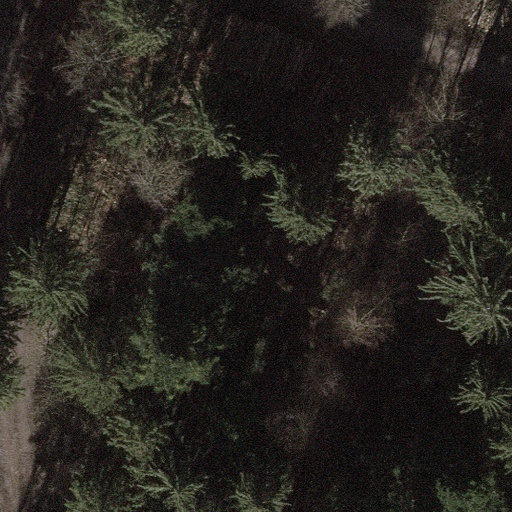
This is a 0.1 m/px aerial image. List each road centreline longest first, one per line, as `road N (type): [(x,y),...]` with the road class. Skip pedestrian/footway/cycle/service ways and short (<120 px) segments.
road 1 (track): [(10,0),(18,466),(33,511)]
road 2 (track): [(298,0),(511,72)]
